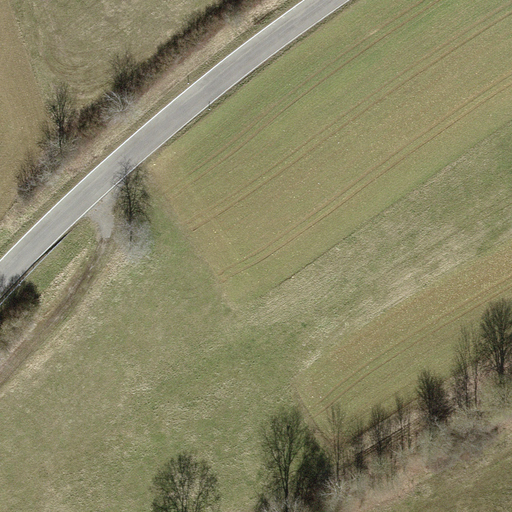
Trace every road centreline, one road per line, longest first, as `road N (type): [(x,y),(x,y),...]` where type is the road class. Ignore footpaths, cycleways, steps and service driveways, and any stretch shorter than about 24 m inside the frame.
road 1 (tertiary): [(329,0),(101,187),(0,291)]
road 2 (track): [(101,187),(113,242),(0,373)]
